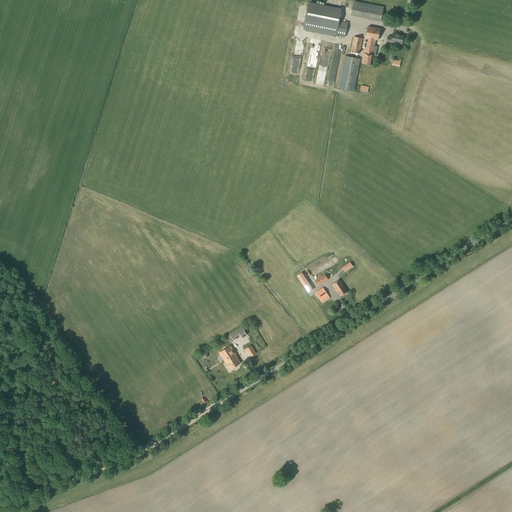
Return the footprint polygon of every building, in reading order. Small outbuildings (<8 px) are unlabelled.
[(309,4),(304,30),(337,36),(345,37),(348,22),(340,21),(342,10),(309,4)] [(378,40),(380,29),(368,27),(365,38),(366,38),(363,54),(364,54),(362,64),(371,66),(373,56),(375,56),(377,47),(375,46),(376,40),(378,40)] [(392,44),(392,42),(402,44),(403,36),(399,35),(393,33),(392,37),(388,36),(386,43),(392,44)] [(359,53),(362,38),(353,37),(351,51),(359,53)] [(354,92),(360,59),(344,56),(338,89),(354,92)] [(345,272),(353,267),(350,262),(341,268),(345,272)] [(297,276),(308,293),(314,289),(302,272),(297,276)] [(318,286),(328,280),(325,274),(314,281),(318,286)] [(347,292),(343,287),(344,286),(340,279),(332,285),(336,292),(337,291),(340,297),(347,292)] [(320,301),(328,295),(323,288),(315,293),(320,301)] [(242,327),(237,330),(242,338),(247,335),(242,327)] [(232,355),(235,353),(231,345),(221,352),(226,361),(228,360),(227,359),(232,356),(232,355)] [(250,357),(256,354),(251,345),(245,349),(250,357)] [(228,360),(226,361),(232,369),(242,362),(235,353),(232,355),(232,356),(227,359),(228,360)]
